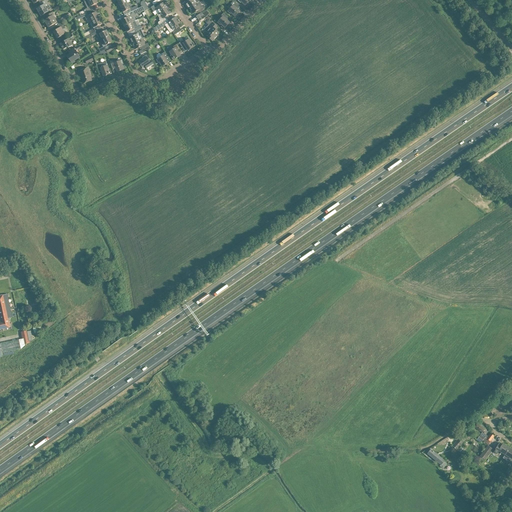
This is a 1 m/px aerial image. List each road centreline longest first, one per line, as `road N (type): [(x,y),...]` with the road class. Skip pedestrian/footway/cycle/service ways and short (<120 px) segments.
road 1 (motorway): [(0,469),(511,110)]
road 2 (motorway): [(511,86),(0,445)]
road 3 (track): [(215,511),(304,448),(428,446)]
road 4 (unclassified): [(511,139),(337,260)]
